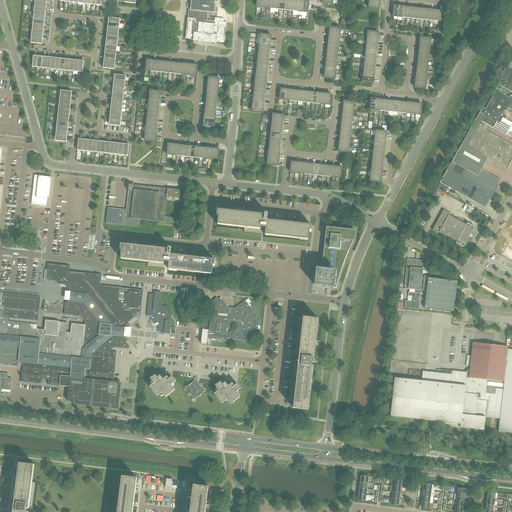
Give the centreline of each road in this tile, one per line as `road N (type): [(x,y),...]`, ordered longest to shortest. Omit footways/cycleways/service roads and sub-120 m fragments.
road 1 (secondary): [(244,438),(0,407)]
road 2 (secondary): [(0,417),(243,448)]
road 3 (secondary): [(325,460),(511,479)]
road 4 (secondary): [(511,468),(327,448)]
road 5 (residential): [(288,296),(277,402),(260,400),(264,362)]
road 6 (residential): [(270,294),(110,271)]
road 7 (residential): [(327,448),(343,302)]
road 8 (residential): [(439,105),(498,0)]
